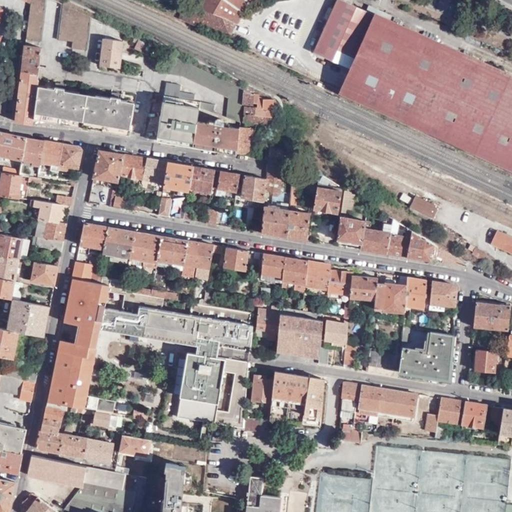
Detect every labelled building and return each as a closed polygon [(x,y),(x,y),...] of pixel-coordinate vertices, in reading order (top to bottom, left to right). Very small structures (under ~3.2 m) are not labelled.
[(32,0),(31,5),(27,40),(41,41),(46,0),(32,0)] [(186,0),(178,18),(196,26),(197,22),(229,36),(236,22),(237,22),(243,13),(257,0),(191,0),(191,2),(187,0),(186,0)] [(430,108),(455,52),(398,26),(401,20),(394,17),(391,23),(340,0),(336,0),(324,30),(314,51),(351,68),(348,72),(430,108)] [(89,15),(63,2),(58,40),(72,42),(71,48),(85,50),(89,15)] [(123,41),(103,38),(100,64),(119,67),(123,41)] [(149,43),(148,42),(140,38),(136,46),(145,51),(149,43)] [(43,48),(26,45),(25,54),(16,121),(33,124),(34,118),(38,87),(43,48)] [(463,147),(511,168),(511,78),(455,52),(430,108),(348,72),(340,91),(439,136),(463,147)] [(232,83),(172,54),(168,73),(184,75),(229,97),(227,117),(240,122),(242,104),(243,89),(232,83)] [(0,111),(5,112),(10,82),(4,81),(3,88),(0,87),(0,111)] [(167,82),(165,95),(194,101),(195,94),(181,91),(182,84),(167,82)] [(55,90),(38,87),(34,118),(112,132),(130,135),(135,104),(121,102),(122,95),(111,94),(111,100),(65,92),(66,86),(56,84),(55,90)] [(262,99),(243,89),(242,104),(253,105),(254,100),(258,101),(258,108),(244,107),(243,121),(272,123),(274,99),(262,99)] [(165,95),(158,140),(194,146),(198,121),(201,107),(202,102),(194,101),(165,95)] [(201,107),(214,112),(214,103),(202,101),(202,102),(201,107)] [(198,121),(194,146),(237,154),(240,128),(223,125),(223,123),(221,120),(219,120),(217,119),(215,121),(214,124),(198,121)] [(254,128),(240,126),(240,128),(237,154),(251,157),(254,128)] [(27,137),(0,132),(0,159),(3,160),(4,155),(23,159),(27,137)] [(45,140),(27,137),(23,159),(22,163),(40,166),(41,162),(45,140)] [(64,144),(45,140),(41,162),(52,164),(51,169),(59,170),(64,144)] [(79,147),(64,144),(59,170),(77,173),(82,150),(79,147)] [(99,150),(94,177),(119,182),(120,174),(125,154),(99,150)] [(148,159),(125,154),(120,174),(143,179),(144,172),(148,159)] [(284,158),(269,156),(269,159),(267,180),(266,192),(280,194),(284,158)] [(155,181),(164,183),(168,162),(148,159),(144,172),(157,174),(155,181)] [(164,183),(164,186),(189,191),(189,188),(193,167),(168,162),(164,183)] [(20,175),(21,169),(4,166),(3,172),(20,175)] [(193,167),(189,188),(212,192),(213,188),(217,171),(193,167)] [(213,188),(237,192),(239,175),(217,171),(213,188)] [(0,194),(1,194),(19,197),(22,176),(20,175),(3,172),(0,188),(0,194)] [(157,174),(144,172),(143,179),(155,181),(157,174)] [(265,202),(266,192),(267,180),(246,176),(242,197),(265,202)] [(88,203),(93,204),(97,184),(92,183),(88,203)] [(341,191),(318,187),(314,209),(338,213),(341,191)] [(159,210),(158,215),(169,217),(172,199),(168,199),(169,193),(162,192),(160,204),(159,210)] [(402,193),(399,199),(408,204),(411,198),(402,193)] [(415,195),(408,208),(432,220),(438,207),(415,195)] [(70,207),(72,198),(57,196),(55,204),(62,205),(70,207)] [(116,196),(113,207),(123,209),(126,198),(116,196)] [(52,221),(59,223),(60,216),(62,205),(55,204),(32,200),(31,206),(42,208),(40,219),(52,221)] [(127,203),(126,210),(136,211),(137,204),(127,203)] [(287,238),(290,211),(277,209),(277,206),(272,205),(272,208),(264,207),(262,233),(287,238)] [(209,206),(206,223),(216,225),(220,208),(209,206)] [(310,214),(290,211),(287,238),(297,239),(306,241),(310,214)] [(365,222),(340,217),(337,240),(361,244),(364,229),(365,222)] [(406,256),(412,230),(393,218),(391,226),(386,253),(406,256)] [(37,237),(64,242),(67,224),(59,223),(52,221),(40,219),(37,237)] [(84,222),(80,244),(96,248),(105,249),(109,227),(84,222)] [(359,249),(386,253),(391,226),(384,225),(383,231),(364,229),(361,244),(359,249)] [(135,231),(109,227),(105,249),(104,253),(130,257),(135,231)] [(435,257),(437,245),(412,230),(406,256),(431,260),(431,257),(435,257)] [(162,235),(135,231),(130,257),(127,270),(134,271),(136,264),(137,258),(144,259),(157,261),(158,259),(162,235)] [(511,238),(496,231),(489,246),(511,255),(511,238)] [(188,240),(162,235),(158,259),(175,262),(174,268),(183,269),(188,240)] [(0,236),(0,254),(20,259),(23,240),(0,236)] [(36,247),(61,252),(64,242),(37,237),(35,236),(34,245),(37,245),(36,247)] [(208,274),(213,252),(214,244),(188,240),(183,269),(182,274),(195,276),(196,273),(208,274)] [(222,253),(223,246),(214,244),(213,252),(222,253)] [(245,270),(248,250),(227,246),(224,266),(245,270)] [(461,260),(438,246),(437,253),(442,254),(441,262),(464,265),(465,264),(465,262),(461,260)] [(105,249),(96,248),(95,255),(103,257),(104,253),(105,249)] [(283,276),(285,256),(260,252),(259,258),(258,268),(261,268),(261,272),(283,276)] [(0,278),(16,282),(20,259),(0,254),(0,278)] [(286,281),(294,283),(293,289),(305,291),(305,285),(305,284),(308,260),(285,256),(283,276),(283,281),(283,282),(282,287),(285,287),(286,281)] [(91,272),(89,281),(98,283),(100,276),(103,258),(97,258),(95,273),(91,272)] [(156,268),(157,261),(144,259),(143,265),(156,268)] [(32,281),(55,286),(59,267),(27,260),(26,265),(35,267),(32,281)] [(330,270),(331,264),(308,260),(305,284),(305,285),(328,289),(330,270)] [(76,262),(73,278),(89,281),(91,272),(92,265),(89,264),(76,262)] [(352,275),(352,272),(349,271),(330,270),(328,289),(328,292),(350,294),(352,275)] [(260,279),(283,282),(283,281),(283,276),(261,272),(260,279)] [(377,277),(352,275),(350,294),(350,298),(375,300),(376,282),(377,277)] [(407,276),(400,275),(399,285),(394,284),(394,281),(390,280),(390,278),(384,277),(384,283),(376,282),(375,300),(374,308),(404,311),(404,306),(407,276)] [(427,279),(407,276),(404,306),(424,308),(427,279)] [(73,278),(64,324),(78,327),(74,345),(60,342),(48,402),(67,405),(71,406),(85,408),(86,409),(97,350),(95,350),(99,331),(197,348),(195,356),(186,355),(178,400),(181,401),(178,418),(244,429),(245,418),(249,364),(216,358),(219,343),(251,348),(251,341),(254,313),(208,304),(203,304),(191,301),(189,315),(162,311),(164,297),(151,295),(132,292),(130,291),(123,290),(125,284),(125,282),(121,281),(100,277),(99,284),(89,282),(73,278)] [(0,295),(14,299),(20,300),(23,284),(22,283),(16,282),(0,278),(0,295)] [(452,283),(432,280),(430,303),(441,304),(455,306),(456,289),(452,283)] [(133,285),(132,291),(151,294),(152,288),(133,285)] [(177,299),(179,293),(152,288),(151,294),(177,299)] [(21,332),(45,337),(51,307),(20,300),(14,299),(8,329),(21,332)] [(508,329),(511,304),(476,301),(473,326),(508,329)] [(255,302),(255,308),(258,309),(255,329),(268,331),(267,339),(277,341),(280,313),(262,309),(262,303),(255,302)] [(323,313),(303,310),(281,306),(280,310),(280,313),(277,341),(276,351),(310,357),(319,358),(320,350),(323,313)] [(427,330),(428,317),(419,317),(418,329),(427,330)] [(323,341),(345,345),(348,323),(326,319),(323,341)] [(410,328),(402,326),(400,343),(409,344),(410,328)] [(0,356),(14,359),(21,332),(8,329),(0,327),(0,356)] [(448,378),(452,334),(430,331),(426,352),(400,348),(398,371),(448,378)] [(478,338),(477,349),(495,351),(497,340),(478,338)] [(345,345),(344,365),(354,366),(357,346),(345,345)] [(495,351),(477,349),(475,370),(494,371),(496,351),(495,351)] [(318,364),(327,366),(328,351),(320,350),(319,358),(318,364)] [(369,361),(368,366),(391,370),(393,355),(370,351),(369,361)] [(0,376),(35,384),(37,376),(4,369),(3,373),(0,371),(0,376)] [(310,378),(276,372),(275,380),(273,404),(272,421),(304,424),(310,378)] [(494,386),(503,387),(504,374),(496,374),(494,386)] [(31,402),(35,384),(0,376),(0,449),(21,453),(26,429),(0,424),(0,391),(22,396),(21,400),(31,402)] [(273,404),(275,380),(266,379),(266,377),(255,376),(253,401),(273,404)] [(324,380),(310,378),(304,424),(320,426),(324,380)] [(356,412),(359,385),(344,383),(341,410),(356,412)] [(379,417),(379,410),(382,389),(363,386),(359,414),(379,417)] [(413,416),(417,394),(382,389),(379,410),(413,416)] [(458,423),(461,401),(442,398),(438,417),(438,420),(458,423)] [(483,427),(486,405),(466,402),(463,424),(483,427)] [(48,405),(43,429),(59,433),(65,409),(48,405)] [(500,431),(504,407),(492,406),(490,420),(497,422),(496,430),(500,431)] [(511,408),(508,408),(504,407),(500,431),(498,444),(511,445),(511,408)] [(118,414),(96,410),(95,416),(94,420),(92,419),(90,428),(93,428),(94,425),(115,428),(118,414)] [(437,426),(438,420),(438,417),(427,416),(425,431),(436,433),(437,426)] [(261,420),(246,418),(246,428),(260,431),(261,420)] [(269,421),(261,420),(260,431),(259,439),(268,440),(269,421)] [(40,429),(36,447),(61,452),(65,433),(59,433),(43,429),(40,429)] [(362,432),(342,430),(341,441),(360,443),(362,432)] [(65,433),(61,452),(83,457),(87,438),(76,436),(65,433)] [(87,438),(83,457),(111,462),(114,443),(87,438)] [(118,455),(147,460),(150,443),(121,438),(118,455)] [(23,454),(21,453),(0,449),(0,469),(20,474),(23,454)] [(32,454),(28,475),(42,478),(57,481),(61,461),(34,455),(32,454)] [(266,458),(256,457),(254,477),(249,476),(248,490),(244,490),(243,498),(247,498),(245,511),(276,511),(278,496),(263,495),(266,458)] [(61,461),(57,481),(83,486),(88,467),(77,464),(61,461)] [(88,467),(83,486),(105,491),(109,471),(88,467)] [(165,467),(161,511),(180,511),(184,471),(165,467)] [(131,511),(139,477),(109,471),(105,491),(83,486),(65,509),(74,511),(131,511)] [(9,511),(18,482),(0,478),(0,511),(9,511)] [(32,493),(23,503),(29,507),(27,511),(26,511),(59,511),(40,497),(32,493)]
